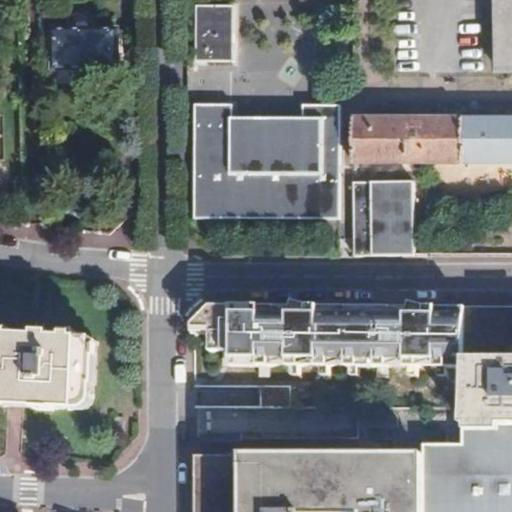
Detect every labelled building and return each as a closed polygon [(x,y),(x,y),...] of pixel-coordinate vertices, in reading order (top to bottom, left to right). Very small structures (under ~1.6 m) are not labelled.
[(511,0),(500,0),(502,74),(511,73),(511,0)] [(235,4),(198,4),(198,60),(235,61),(235,4)] [(117,31),(52,32),(53,69),(118,68),(117,31)] [(237,119),(237,106),(199,106),(198,222),(344,222),(345,102),(305,102),(305,119),(237,119)] [(355,170),(463,169),(463,120),(355,120),(355,170)] [(511,120),(463,120),(463,169),(511,169),(511,120)] [(355,188),(354,260),(374,260),(414,261),(414,188),(375,188),(355,188)] [(450,362),(450,317),(219,314),(194,333),(194,352),(219,352),(219,372),(450,373),(450,362)] [(511,317),(450,317),(450,362),(450,373),(450,436),(511,436),(511,317)] [(0,398),(34,400),(34,406),(60,407),(60,400),(75,401),(75,394),(89,395),(90,377),(94,377),(96,336),(53,334),(53,329),(38,329),(38,335),(0,332),(0,398)] [(407,459),(406,511),(511,511),(511,436),(450,436),(449,459),(407,459)] [(406,511),(407,459),(227,459),(193,459),(192,511),(406,511)]
